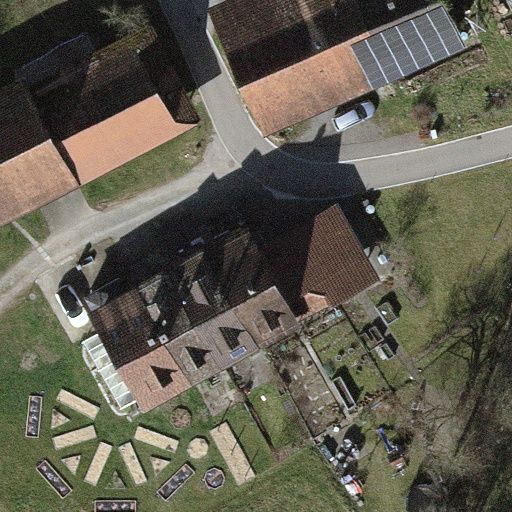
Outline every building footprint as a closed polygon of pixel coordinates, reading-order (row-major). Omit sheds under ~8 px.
[(281,0),(285,6),(225,33),(262,116),(458,28),(445,0),(281,0)] [(24,80),(0,92),(0,205),(172,116),(131,37),(29,90),(24,80)] [(333,213),(298,234),(330,293),(367,272),(333,213)] [(209,251),(255,333),(256,335),(295,313),(295,312),(262,253),(249,229),(234,238),(229,229),(215,237),(219,246),(209,251)] [(298,234),(262,253),(295,312),(330,293),(298,234)] [(167,261),(218,353),(255,333),(209,251),(199,256),(194,246),(167,261)] [(141,290),(186,371),(218,353),(167,261),(150,270),(157,281),(141,290)] [(186,371),(141,290),(130,296),(120,278),(89,295),(144,394),(186,371)]
